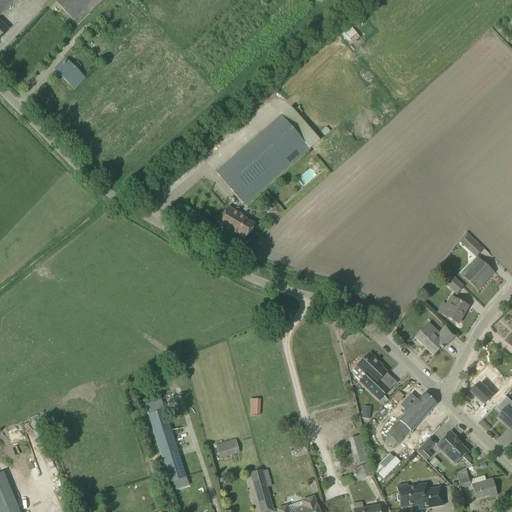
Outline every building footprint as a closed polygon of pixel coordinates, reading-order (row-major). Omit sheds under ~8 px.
[(0,0),(0,15),(0,16),(16,0),(0,0)] [(56,0),(54,2),(77,25),(102,0),(56,0)] [(351,45),(360,38),(352,28),(343,34),(351,45)] [(85,79),(65,59),(54,69),(74,90),(85,79)] [(216,172),(245,206),(281,174),(309,150),(319,140),(290,107),(252,141),(223,166),(216,172)] [(246,240),(254,225),(244,218),(245,217),(228,207),(217,224),(232,233),(233,232),(246,240)] [(271,212),(276,218),(282,213),(277,207),(271,212)] [(466,233),(459,242),(476,257),(483,249),(466,233)] [(468,267),(460,275),(470,283),(477,290),(483,283),(493,272),(491,271),(483,264),(480,260),(476,257),(468,267)] [(445,284),(456,295),(464,287),(452,276),(452,277),(449,274),(443,280),(445,283),(445,284)] [(467,307),(450,297),(445,306),(443,305),(438,313),(457,324),(467,307)] [(422,331),(415,338),(433,356),(440,348),(442,350),(455,336),(448,329),(445,326),(438,334),(434,330),(428,324),(424,329),(422,331)] [(362,361),(353,370),(357,375),(355,377),(359,381),(379,401),(389,391),(379,381),(386,373),(381,369),(383,367),(379,364),(369,354),(362,361)] [(486,389),(493,382),(487,376),(480,384),(480,383),(471,392),(484,405),(492,396),(486,389)] [(511,380),(494,398),(499,403),(511,391),(511,390),(511,389),(511,380)] [(392,448),(397,443),(398,444),(410,431),(411,432),(436,404),(424,393),(422,396),(416,391),(410,398),(415,403),(412,406),(410,404),(403,411),(406,414),(383,440),(392,448)] [(397,404),(403,396),(399,392),(392,399),(397,404)] [(507,398),(496,409),(502,414),(498,418),(509,428),(511,423),(511,414),(511,412),(511,402),(511,403),(507,398)] [(260,416),(260,405),(259,405),(259,401),(252,401),(252,405),(251,405),(250,415),(260,416)] [(148,416),(169,483),(186,478),(186,477),(165,410),(148,416)] [(436,446),(455,464),(467,452),(458,444),(460,442),(449,432),(436,446)] [(428,452),(435,444),(429,438),(416,452),(426,462),(432,456),(428,452)] [(362,439),(349,442),(354,466),(367,464),(362,439)] [(236,440),(216,445),(220,459),(240,454),(236,440)] [(434,468),(440,463),(433,456),(428,461),(434,468)] [(358,481),(371,476),(366,465),(353,470),(358,481)] [(258,504),(270,501),(262,471),(250,474),(258,504)] [(486,482),(484,477),(469,481),(466,472),(457,474),(462,489),(472,486),(476,499),(489,495),(489,498),(496,496),(492,480),(486,482)] [(344,487),(353,483),(350,475),(341,479),(344,487)] [(408,488),(407,485),(397,486),(400,508),(418,505),(419,510),(443,506),(440,488),(427,490),(426,484),(408,488)] [(277,511),(318,511),(313,498),(277,510),(277,511)] [(363,509),(362,503),(353,504),(354,511),(353,511),(379,511),(379,507),(363,509)]
